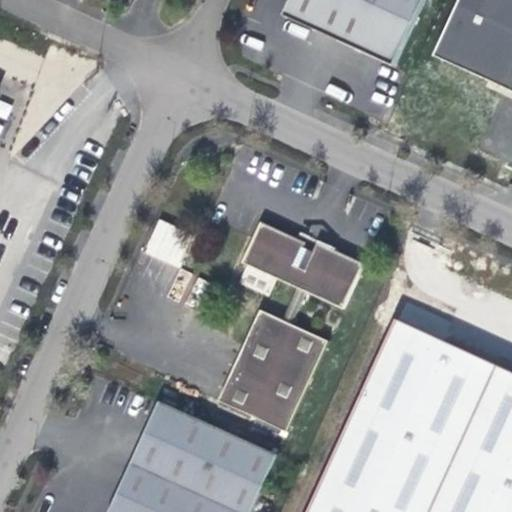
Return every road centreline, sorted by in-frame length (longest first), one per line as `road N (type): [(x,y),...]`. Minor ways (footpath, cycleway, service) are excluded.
road 1 (residential): [(180,81),(0,475)]
road 2 (residential): [(180,81),(511,229)]
road 3 (residential): [(9,0),(180,81)]
